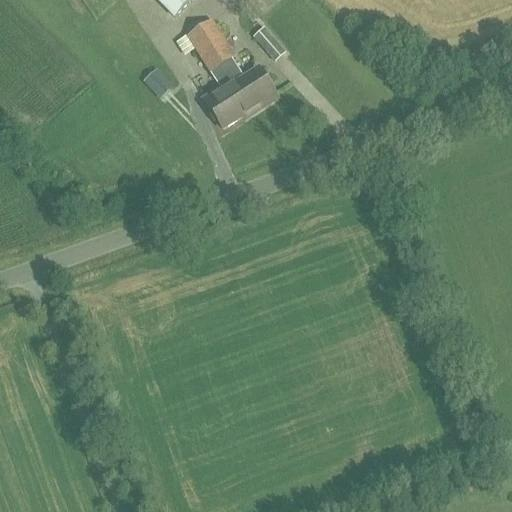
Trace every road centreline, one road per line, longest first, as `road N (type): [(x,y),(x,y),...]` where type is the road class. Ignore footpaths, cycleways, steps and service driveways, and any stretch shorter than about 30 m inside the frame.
road 1 (unclassified): [(29,271),(511,102)]
road 2 (residential): [(117,511),(29,271)]
